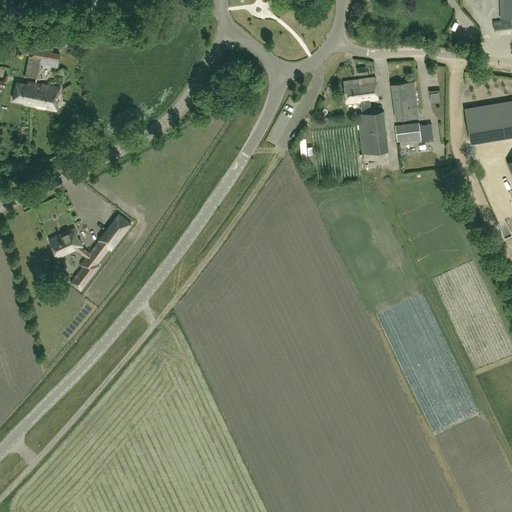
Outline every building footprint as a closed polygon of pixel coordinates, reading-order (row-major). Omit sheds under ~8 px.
[(494,30),(511,27),(511,26),(511,18),(502,19),(493,20),(494,30)] [(374,43),(410,37),(410,32),(399,33),(397,19),(371,23),(374,43)] [(43,47),(44,41),(44,35),(34,35),(33,45),(43,47)] [(24,54),(29,55),(31,46),(19,43),(17,52),(24,54)] [(59,61),(61,52),(33,46),(31,55),(59,61)] [(375,77),(343,81),(346,103),(361,101),(362,112),(358,113),(363,153),(383,150),(378,110),(371,111),(369,100),(378,99),(375,77)] [(24,101),(23,104),(56,110),(60,87),(28,81),(27,84),(16,81),(13,99),(24,101)] [(413,81),(391,83),(396,119),(418,116),(413,81)] [(485,138),(511,132),(511,104),(480,111),(485,138)] [(397,142),(408,141),(414,143),(434,141),(431,123),(419,125),(419,122),(395,125),(397,142)] [(108,248),(111,249),(131,223),(118,214),(98,240),(99,240),(89,253),(81,246),(82,245),(74,227),(49,239),(57,257),(76,249),(86,257),(81,264),(83,266),(71,282),(80,289),(99,265),(96,263),(108,248)] [(401,242),(394,246),(405,266),(412,262),(401,242)]
